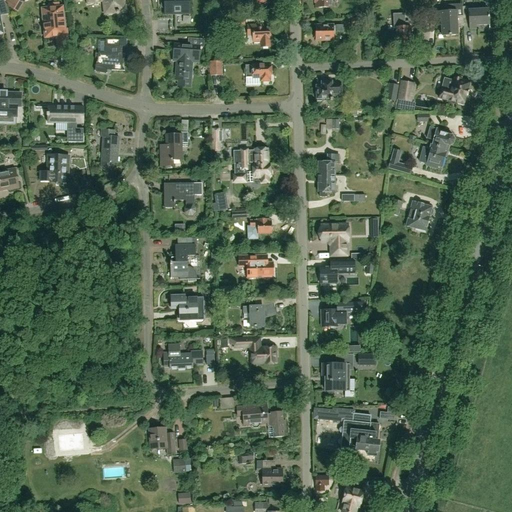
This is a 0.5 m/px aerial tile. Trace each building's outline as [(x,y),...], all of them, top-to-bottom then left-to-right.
[(0,0),(0,33),(2,33),(0,21),(0,15),(9,14),(4,0),(0,0)] [(15,0),(14,4),(27,8),(29,0),(15,0)] [(87,0),(88,3),(101,1),(103,14),(124,11),(122,0),(87,0)] [(164,9),(164,15),(190,14),(189,0),(161,0),(161,7),(162,9),(164,9)] [(48,8),(47,8),(42,9),(44,29),(45,38),(56,37),(57,50),(67,49),(62,7),(60,7),(59,2),(47,3),(48,8)] [(440,18),(441,36),(458,35),(457,27),(463,27),(462,7),(462,4),(447,5),(448,11),(437,12),(437,19),(440,18)] [(468,7),(462,7),(463,27),(469,27),(469,30),(476,30),(476,26),(489,25),(488,9),(468,10),(468,7)] [(409,35),(410,35),(410,22),(405,22),(405,13),(393,14),(393,29),(396,29),(397,44),(399,44),(399,46),(404,45),(404,44),(410,44),(409,35)] [(210,23),(210,34),(219,34),(219,23),(210,23)] [(260,48),(270,47),(269,27),(261,28),(261,25),(247,26),(247,36),(252,35),(252,43),(260,42),(260,48)] [(343,26),(333,26),(315,26),(315,40),(336,40),(336,32),(343,32),(343,26)] [(120,40),(105,39),(105,53),(98,52),(98,54),(96,53),(96,60),(97,60),(94,71),(95,71),(95,72),(106,74),(106,73),(107,73),(107,70),(122,71),(122,54),(125,54),(125,47),(120,47),(120,40)] [(188,46),(174,45),(173,60),(178,61),(177,71),(176,71),(175,80),(178,80),(178,86),(190,87),(192,64),(199,64),(200,47),(203,47),(204,40),(188,39),(188,46)] [(209,62),(209,76),(222,76),(222,62),(209,62)] [(253,65),(245,66),(246,78),(246,86),(261,85),(261,81),(269,81),(269,78),(270,78),(270,75),(272,75),(272,67),(269,68),(269,65),(253,65)] [(462,78),(454,76),(453,81),(444,78),(441,90),(439,99),(447,101),(447,102),(454,104),(455,103),(463,105),(469,82),(461,80),(462,78)] [(398,99),(411,102),(414,84),(401,81),(398,99)] [(321,86),(315,87),(316,100),(332,100),(332,95),(341,95),(341,82),(332,83),(332,82),(321,82),(321,86)] [(394,101),(396,86),(388,85),(386,100),(394,101)] [(0,122),(13,123),(13,117),(16,117),(17,107),(20,107),(21,94),(0,92),(0,122)] [(44,116),(44,123),(67,123),(66,142),(83,142),(83,129),(76,129),(76,123),(84,124),(84,107),(45,107),(44,113),(43,116),(44,116)] [(417,123),(429,122),(429,114),(416,114),(417,123)] [(221,127),(223,139),(229,139),(227,126),(221,127)] [(433,141),(432,145),(448,149),(449,145),(453,144),(454,140),(452,136),(450,136),(451,133),(436,129),(429,127),(426,139),(433,141)] [(218,128),(211,128),(212,149),(219,149),(219,140),(221,140),(221,130),(218,130),(218,128)] [(113,164),(113,163),(117,164),(119,137),(114,137),(114,131),(101,130),(101,137),(103,137),(101,163),(102,166),(103,168),(105,169),(107,170),(109,170),(111,168),(113,167),(113,164)] [(182,160),(182,144),(188,144),(188,132),(181,133),(181,134),(166,135),(166,147),(160,147),(160,167),(173,167),(173,161),(182,160)] [(422,147),(418,162),(426,164),(426,166),(437,169),(438,167),(441,168),(444,157),(446,157),(448,150),(432,145),(430,144),(429,149),(422,147)] [(94,154),(94,145),(84,145),(84,154),(94,154)] [(234,164),(269,164),(268,149),(265,149),(265,148),(256,148),(256,149),(253,149),(253,155),(248,155),(248,150),(240,150),(240,151),(233,151),(234,159),(234,164)] [(69,157),(47,155),(47,172),(40,172),(40,182),(56,183),(56,186),(63,186),(63,183),(65,183),(66,172),(68,172),(69,157)] [(327,163),(318,163),(318,178),(327,178),(327,175),(335,175),(335,164),(340,164),(340,155),(327,155),(327,163)] [(392,155),(388,168),(399,172),(402,164),(398,163),(400,157),(392,155)] [(269,164),(234,164),(234,171),(234,174),(232,174),(233,184),(253,183),(253,179),(260,179),(261,183),(269,183),(269,179),(269,175),(270,175),(270,167),(269,167),(269,164)] [(0,190),(9,189),(9,190),(19,188),(15,169),(0,171),(0,190)] [(327,175),(327,178),(318,178),(318,193),(319,193),(319,197),(326,197),(327,193),(335,193),(335,175),(327,175)] [(164,184),(164,208),(174,208),(174,201),(185,201),(185,207),(184,208),(184,213),(188,217),(192,217),(196,213),(196,208),(194,207),(194,196),(202,196),(202,184),(194,184),(164,184)] [(398,217),(402,202),(394,200),(390,215),(398,217)] [(213,212),(228,210),(227,202),(212,204),(213,212)] [(425,233),(426,228),(432,207),(412,202),(406,226),(416,229),(415,230),(425,233)] [(268,219),(257,219),(257,221),(249,221),(249,226),(247,226),(247,240),(258,239),(258,234),(272,234),(271,221),(268,221),(268,219)] [(330,246),(331,256),(346,256),(346,242),(347,242),(347,226),(321,226),(321,229),(320,231),(319,234),(320,238),(321,240),(321,242),(329,242),(331,245),(330,246)] [(195,245),(175,245),(175,262),(172,262),(172,267),(170,267),(170,278),(179,278),(179,280),(187,280),(187,282),(196,282),(196,279),(197,279),(197,277),(197,275),(196,273),(196,272),(194,270),(193,269),(192,268),(190,267),(189,267),(188,267),(187,256),(195,256),(195,245)] [(238,268),(247,268),(247,278),(257,278),(257,276),(262,276),(262,277),(271,277),(271,276),(273,276),(273,263),(268,263),(267,254),(238,256),(238,268)] [(320,268),(320,284),(336,283),(336,274),(355,274),(354,259),(330,260),(330,268),(320,268)] [(177,305),(177,309),(177,323),(183,323),(183,326),(193,325),(193,323),(203,322),(202,298),(196,299),(196,298),(185,298),(185,296),(171,296),(171,305),(177,305)] [(251,327),(263,327),(263,313),(274,310),(272,304),(262,306),(262,299),(255,299),(255,306),(243,307),(243,312),(250,312),(251,327)] [(320,311),(321,327),(338,327),(338,325),(346,325),(345,312),(361,312),(360,302),(336,303),(337,310),(320,311)] [(266,346),(266,347),(261,347),(260,337),(229,339),(230,344),(233,344),(234,349),(250,348),(251,365),(267,364),(267,365),(273,365),(273,364),(277,364),(276,347),(273,347),(273,346),(266,346)] [(168,344),(168,355),(163,356),(164,367),(169,366),(169,369),(192,368),(192,366),(203,365),(202,350),(190,351),(191,354),(180,355),(180,344),(168,344)] [(214,355),(206,356),(206,365),(214,365),(214,355)] [(376,365),(376,356),(358,356),(358,365),(376,365)] [(349,380),(349,364),(322,364),(322,376),(325,376),(325,391),(345,391),(345,380),(349,380)] [(266,405),(236,408),(237,416),(243,416),(243,425),(250,425),(254,428),(257,428),(261,424),(267,423),(268,425),(270,427),(272,426),(273,437),(271,437),(271,438),(286,436),(285,420),(283,420),(282,411),(271,412),(271,414),(267,414),(266,405)] [(377,441),(379,424),(369,423),(370,416),(354,414),(354,411),(333,409),(332,411),(319,410),(319,411),(314,410),(313,419),(343,422),(343,427),(340,428),(339,429),(339,432),(340,433),(342,434),(341,439),(339,439),(338,441),(337,443),(339,445),(341,446),(340,447),(348,448),(348,449),(355,449),(355,451),(367,452),(367,456),(376,457),(376,453),(377,441)] [(166,428),(148,429),(150,449),(166,448),(167,455),(175,454),(174,434),(166,434),(166,428)] [(183,430),(176,430),(176,452),(184,451),(183,430)] [(81,449),(80,433),(56,435),(57,450),(81,449)] [(195,448),(195,437),(187,436),(187,448),(195,448)] [(190,460),(176,461),(176,473),(191,472),(190,460)] [(256,474),(262,474),(262,487),(279,487),(279,482),(282,482),(282,469),(263,469),(263,461),(256,461),(256,474)] [(314,476),(315,492),(324,491),(324,486),(329,486),(328,476),(314,476)] [(343,503),(340,511),(354,511),(356,506),(358,507),(363,492),(347,488),(343,503)] [(191,493),(179,494),(179,504),(192,504),(191,493)] [(286,511),(286,503),(268,503),(255,503),(254,511),(286,511)]
